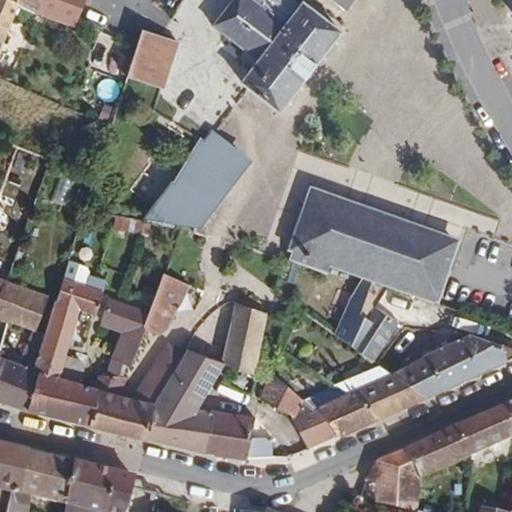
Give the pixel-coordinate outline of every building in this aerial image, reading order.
[(44,0),(0,0),(0,4),(16,11),(38,20),(44,0)] [(75,33),(86,0),(44,0),(38,20),(39,20),(38,22),(51,27),(52,25),(54,26),(52,31),(65,36),(67,31),(75,33)] [(324,29),(302,13),(308,5),(312,0),(234,0),(237,1),(211,35),(237,54),(256,69),(239,91),(245,96),(280,122),(309,83),(338,39),(324,29)] [(357,0),(315,0),(341,21),(357,0)] [(0,56),(19,13),(16,11),(0,4),(0,56)] [(161,102),(178,44),(168,41),(134,31),(122,68),(116,88),(126,91),(158,101),(161,102)] [(112,110),(103,106),(97,121),(106,124),(112,110)] [(226,204),(223,182),(241,160),(210,135),(204,144),(197,140),(171,182),(173,183),(142,230),(183,234),(203,238),(226,204)] [(223,182),(249,167),(241,160),(223,182)] [(454,262),(459,245),(416,230),(351,206),(309,191),(304,206),(292,237),(290,244),(325,256),(330,272),(374,288),(437,311),(443,297),(452,269),(454,262)] [(330,272),(325,256),(290,244),(285,256),(290,259),(287,268),(293,270),(328,279),(330,272)] [(89,278),(91,273),(69,265),(63,282),(99,295),(103,284),(89,278)] [(0,325),(8,329),(21,290),(7,285),(1,283),(4,273),(0,271),(0,325)] [(174,328),(188,289),(163,280),(150,317),(144,330),(149,332),(162,336),(174,328)] [(93,320),(101,296),(99,295),(63,282),(59,281),(52,308),(80,316),(87,319),(93,320)] [(36,330),(46,299),(21,290),(8,329),(29,336),(19,367),(0,360),(0,409),(25,417),(37,373),(33,372),(40,349),(44,333),(36,330)] [(336,336),(349,345),(372,309),(358,301),(336,336)] [(131,367),(144,330),(150,317),(115,305),(107,302),(100,325),(120,332),(111,360),(131,367)] [(428,405),(511,362),(511,352),(471,336),(396,374),(378,367),(401,323),(373,307),(372,309),(349,345),(347,347),(374,371),(408,396),(428,405)] [(68,357),(80,316),(52,308),(44,333),(40,349),(68,357)] [(263,340),(267,316),(233,310),(230,325),(224,362),(221,375),(256,381),(263,340)] [(135,369),(149,332),(144,330),(131,367),(135,369)] [(160,396),(185,352),(167,346),(144,386),(160,396)] [(99,391),(88,388),(82,386),(86,374),(82,361),(78,360),(68,357),(40,349),(33,372),(37,373),(25,417),(90,435),(92,440),(99,391)] [(205,463),(211,423),(197,421),(204,407),(220,378),(221,375),(224,362),(189,350),(185,352),(160,396),(149,421),(144,453),(205,463)] [(414,412),(428,405),(408,396),(374,371),(333,393),(352,400),(377,427),(414,412)] [(108,393),(112,377),(105,376),(99,391),(108,393)] [(111,445),(119,401),(121,396),(125,381),(112,377),(108,393),(99,391),(92,440),(97,441),(111,445)] [(309,410),(273,378),(262,402),(286,423),(291,420),(294,418),(309,410)] [(124,396),(130,381),(125,381),(121,396),(124,396)] [(149,421),(160,396),(144,386),(132,404),(123,448),(144,453),(149,421)] [(377,427),(352,400),(325,418),(341,442),(359,434),(377,427)] [(123,448),(132,404),(125,403),(119,401),(111,445),(116,446),(123,448)] [(511,405),(492,414),(502,453),(503,464),(511,460),(511,405)] [(502,453),(492,414),(440,438),(456,474),(502,453)] [(250,440),(253,423),(212,418),(211,423),(205,463),(237,469),(245,470),(250,440)] [(341,442),(325,418),(305,429),(294,418),(291,420),(286,423),(299,440),(309,452),(341,442)] [(456,474),(440,438),(378,465),(364,485),(375,489),(398,481),(418,489),(456,474)] [(20,485),(29,447),(0,440),(0,480),(14,483),(20,485)] [(273,444),(267,441),(250,440),(245,470),(249,461),(273,460),(273,444)] [(30,511),(35,489),(66,496),(75,458),(41,450),(29,447),(20,485),(14,483),(6,511),(30,511)] [(123,511),(133,486),(136,475),(132,472),(128,470),(90,462),(75,458),(66,496),(67,502),(114,511),(123,511)] [(0,511),(6,511),(14,483),(0,480),(0,511)] [(418,511),(423,499),(418,489),(398,481),(375,489),(377,507),(382,511),(418,511)] [(114,511),(67,502),(65,511),(114,511)] [(292,511),(287,509),(276,502),(270,511),(292,511)]
